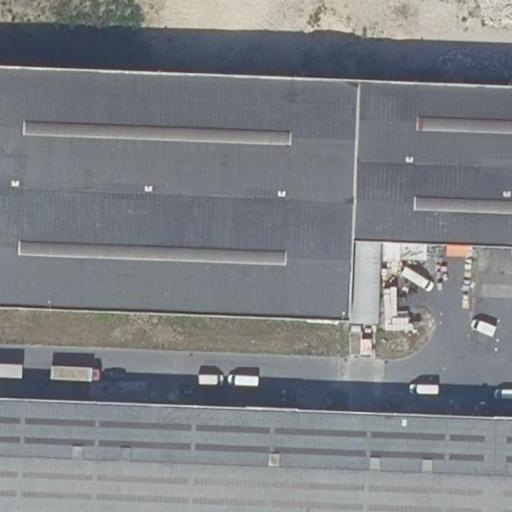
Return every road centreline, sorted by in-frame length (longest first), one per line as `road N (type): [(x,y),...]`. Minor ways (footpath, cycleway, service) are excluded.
road 1 (unknown): [(511,358),(0,337)]
road 2 (unknown): [(511,40),(285,24)]
